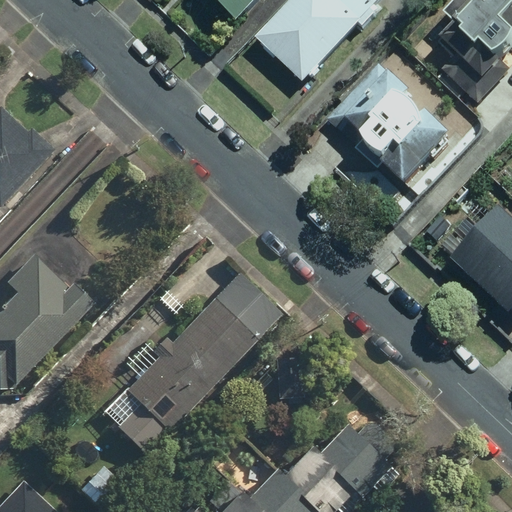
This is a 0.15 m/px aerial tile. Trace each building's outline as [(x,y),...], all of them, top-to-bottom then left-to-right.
[(266,0),(223,0),(247,22),(255,13),(266,0)] [(311,86),(366,25),(370,28),(385,12),(382,9),(389,0),(298,0),(261,41),(311,86)] [(511,0),(467,0),(454,14),(461,22),(464,24),(448,40),(471,62),(487,46),(492,50),(498,44),(511,57),(511,0)] [(330,118),(386,172),(393,165),(413,184),(461,134),(386,61),(330,118)] [(0,201),(7,207),(58,153),(5,103),(0,108),(0,201)] [(511,199),(446,262),(511,330),(511,329),(511,199)] [(0,389),(15,390),(23,382),(101,301),(79,279),(74,284),(40,252),(9,283),(21,295),(0,316),(0,389)] [(157,348),(152,343),(130,366),(141,377),(108,410),(150,452),(173,429),(176,431),(287,315),(242,271),(178,339),(172,333),(157,348)] [(308,353),(280,352),(279,400),(307,400),(308,353)] [(402,466),(355,420),(329,446),(322,440),(294,469),(286,461),(255,492),(248,486),(222,511),(217,511),(209,504),(200,511),(339,511),(362,489),(370,497),(402,466)] [(127,480),(108,462),(84,487),(103,505),(127,480)] [(64,511),(27,475),(0,503),(0,511),(64,511)]
